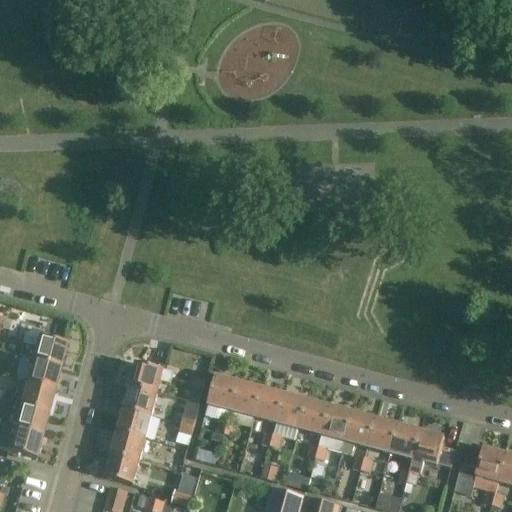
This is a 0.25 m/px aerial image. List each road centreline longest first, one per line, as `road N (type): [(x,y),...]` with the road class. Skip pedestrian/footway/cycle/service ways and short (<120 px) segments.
road 1 (residential): [(511,420),(108,312)]
road 2 (residential): [(57,511),(108,312)]
